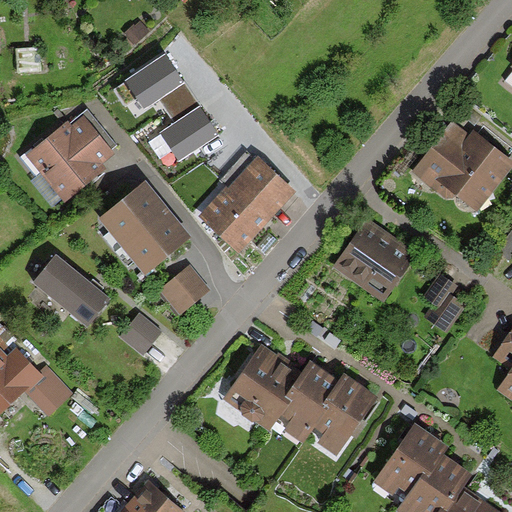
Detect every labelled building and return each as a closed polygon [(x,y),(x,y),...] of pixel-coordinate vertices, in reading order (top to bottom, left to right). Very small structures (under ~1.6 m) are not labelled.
[(146,33),(138,23),(122,36),(130,46),(146,33)] [(160,97),(183,81),(165,54),(127,79),(145,107),(160,97)] [(177,123),(201,107),(183,81),(160,97),(177,123)] [(218,134),(201,107),(177,123),(162,132),(180,159),(218,134)] [(109,150),(81,114),(28,154),(62,198),(101,168),(95,160),(109,150)] [(473,207),(511,162),(473,130),(467,136),(451,123),(411,170),(445,198),(452,190),(473,207)] [(290,192),(256,160),(200,220),(235,252),(290,192)] [(122,249),(163,216),(141,188),(100,221),(122,249)] [(163,216),(122,249),(143,276),(185,243),(163,216)] [(412,253),(364,220),(332,267),(380,300),(412,253)] [(511,253),(511,228),(496,249),(508,258),(511,253)] [(105,301),(53,260),(32,286),(84,327),(105,301)] [(206,292),(187,268),(158,291),(177,315),(206,292)] [(454,283),(439,274),(425,296),(434,302),(426,315),(443,326),(458,302),(447,295),(454,283)] [(156,332),(137,317),(120,338),(139,353),(156,332)] [(511,325),(492,357),(510,369),(497,390),(511,399),(511,325)] [(265,431),(269,425),(303,374),(259,346),(222,403),(265,431)] [(2,359),(0,357),(0,413),(39,379),(13,350),(2,359)] [(300,444),(311,427),(340,383),(310,363),(303,374),(269,425),(300,444)] [(342,379),(340,383),(311,427),(323,436),(317,446),(335,458),(373,399),(342,379)] [(443,443),(413,422),(374,478),(405,499),(438,450),(443,443)] [(468,471),(438,450),(405,499),(396,511),(398,511),(439,511),(458,486),(468,471)] [(180,511),(145,482),(119,511),(180,511)] [(496,511),(458,486),(439,511),(496,511)]
